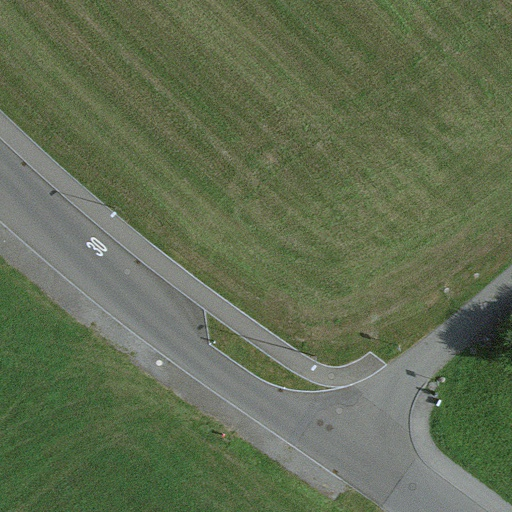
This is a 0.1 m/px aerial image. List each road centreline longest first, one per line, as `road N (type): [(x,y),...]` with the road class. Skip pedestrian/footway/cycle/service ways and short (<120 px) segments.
road 1 (residential): [(430,511),(336,435),(198,351),(4,195),(0,181)]
road 2 (track): [(511,292),(336,435)]
